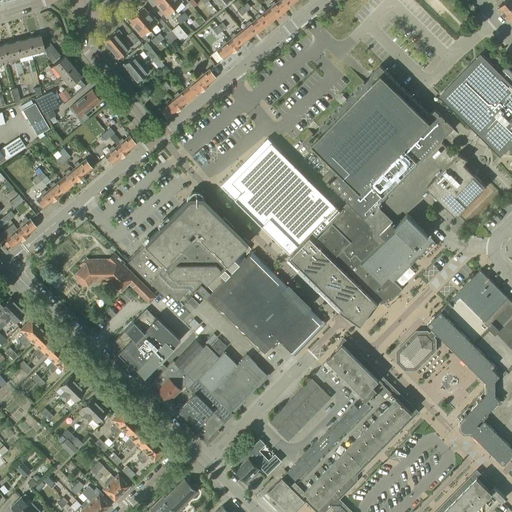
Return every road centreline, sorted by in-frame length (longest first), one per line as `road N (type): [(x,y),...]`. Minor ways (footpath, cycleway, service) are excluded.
road 1 (residential): [(187,444),(5,262)]
road 2 (residential): [(249,417),(307,358),(345,396),(293,456),(284,453)]
road 3 (residential): [(156,136),(327,0)]
road 4 (residential): [(5,262),(156,136)]
road 5 (residential): [(156,136),(84,50),(80,38),(96,22)]
